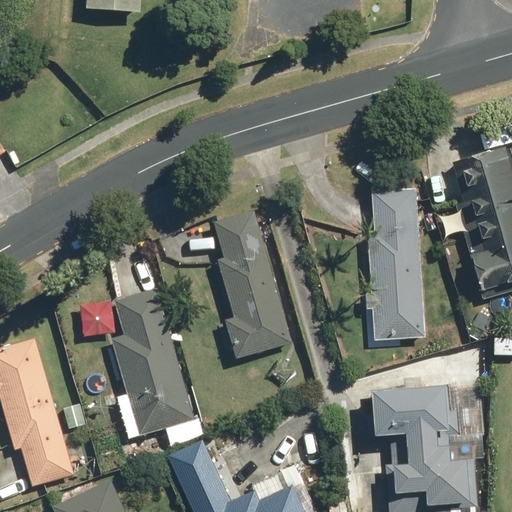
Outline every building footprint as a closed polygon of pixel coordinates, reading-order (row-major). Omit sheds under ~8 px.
[(92,0),(92,7),(147,11),(147,0),(92,0)] [(0,156),(10,151),(0,134),(0,156)] [(511,145),(457,161),(469,200),(459,203),(487,299),(511,291),(511,145)] [(429,337),(420,187),(377,189),(379,230),(372,230),(376,293),(371,293),(372,308),(378,307),(379,339),(429,337)] [(297,342),(258,210),(218,221),(228,256),(222,257),(239,316),(229,319),(240,358),(297,342)] [(200,419),(162,287),(118,299),(128,334),(115,338),(143,436),(200,419)] [(511,330),(496,329),(492,358),(511,359),(511,330)] [(79,474),(39,338),(0,348),(0,393),(3,393),(20,450),(25,448),(36,486),(79,474)] [(389,464),(392,511),(431,511),(481,507),(478,457),(458,458),(457,444),(454,444),(453,436),(463,435),(462,434),(487,432),(484,383),(453,385),(453,384),(375,389),(378,435),(414,432),(417,462),(407,463),(406,452),(395,458),(396,464),(389,464)] [(87,400),(64,405),(70,432),(94,427),(87,400)] [(207,438),(171,455),(197,511),(309,511),(297,484),(265,499),(260,489),(236,500),(207,438)] [(130,511),(116,479),(56,505),(59,511),(130,511)] [(357,511),(356,490),(329,492),(330,511),(357,511)]
